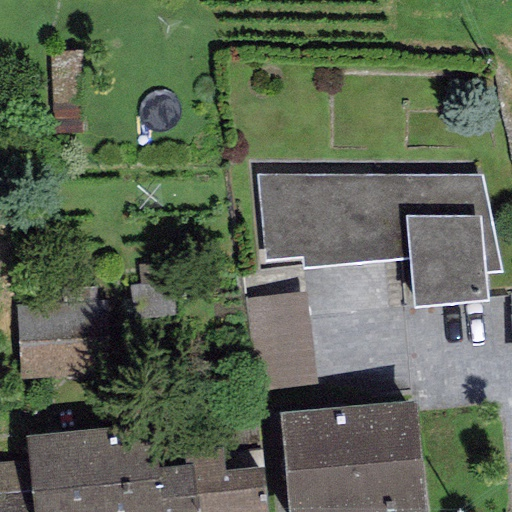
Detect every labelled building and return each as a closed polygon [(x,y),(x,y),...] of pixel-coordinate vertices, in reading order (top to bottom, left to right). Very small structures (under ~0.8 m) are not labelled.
[(477,183),(258,180),(265,260),(304,257),(306,270),(395,261),(406,260),(416,313),(482,306),(481,274),(499,273),(477,183)] [(316,291),(258,291),(258,367),(316,367),(316,291)] [(92,302),(12,306),(17,382),(97,377),(92,302)] [(297,511),(415,511),(404,420),(330,429),(288,435),(294,484),(297,511)] [(186,466),(188,481),(150,486),(144,435),(32,449),(34,468),(0,471),(0,511),(262,511),(259,482),(222,487),(219,462),(186,466)]
